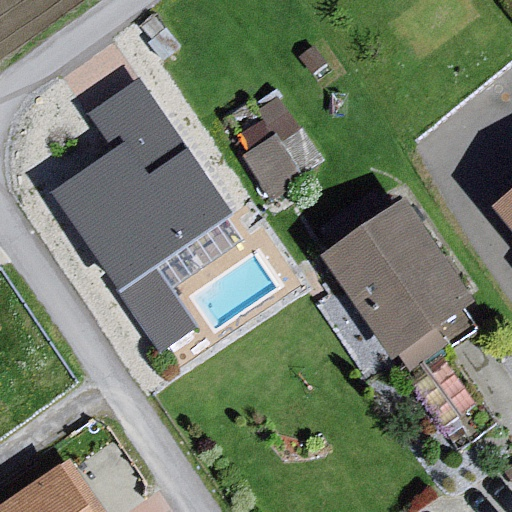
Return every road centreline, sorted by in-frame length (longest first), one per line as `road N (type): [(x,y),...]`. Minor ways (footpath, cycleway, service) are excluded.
road 1 (residential): [(206,511),(0,209)]
road 2 (residential): [(0,98),(129,0)]
